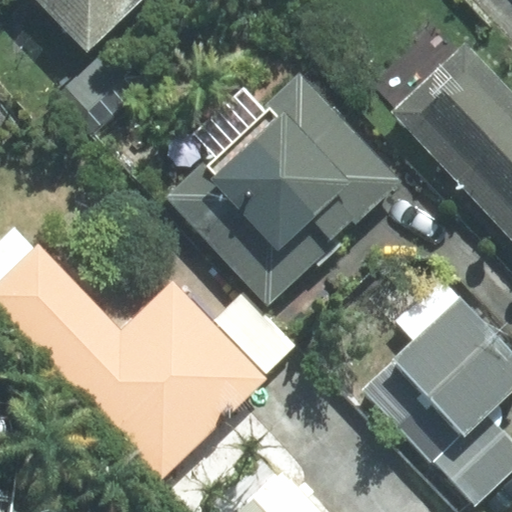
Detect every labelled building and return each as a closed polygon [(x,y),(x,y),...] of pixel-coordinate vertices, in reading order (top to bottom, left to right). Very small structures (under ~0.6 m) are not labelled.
[(38,0),(87,50),(139,0),(38,0)] [(511,94),(465,46),(458,52),(434,27),(374,85),(397,109),(393,112),(511,237),(511,94)] [(244,88),(193,134),(213,155),(169,197),(267,302),(397,182),(300,79),(265,111),(244,88)] [(34,249),(15,229),(0,243),(0,304),(161,475),(263,379),(172,284),(121,332),(39,245),(34,249)] [(511,354),(441,280),(397,321),(415,341),(362,390),(431,464),(434,462),(486,414),(511,389),(511,354)] [(241,292),(214,319),(266,373),(294,346),(241,292)] [(434,462),(475,505),(511,470),(511,442),(486,414),(434,462)] [(327,511),(286,467),(236,511),(327,511)]
